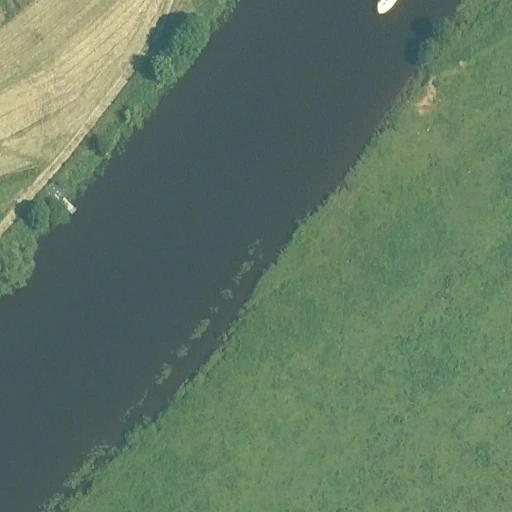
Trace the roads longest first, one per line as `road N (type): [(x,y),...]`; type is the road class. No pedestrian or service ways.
road 1 (track): [(168,0),(110,95),(0,227)]
road 2 (track): [(0,83),(107,0)]
